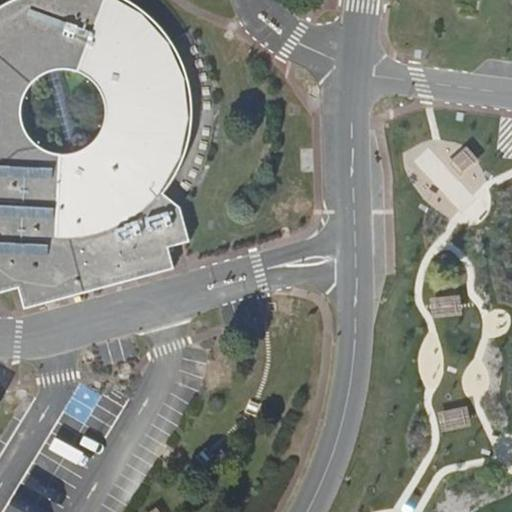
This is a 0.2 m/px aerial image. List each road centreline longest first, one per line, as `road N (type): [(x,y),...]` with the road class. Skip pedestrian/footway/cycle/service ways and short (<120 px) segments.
road 1 (unclassified): [(0,334),(46,332),(356,252)]
road 2 (unclassified): [(306,511),(347,399),(356,252)]
road 3 (unclassified): [(356,252),(353,72)]
road 4 (unclassified): [(353,72),(511,93)]
